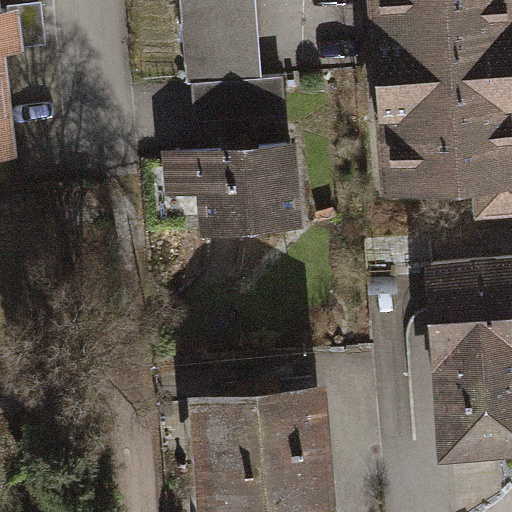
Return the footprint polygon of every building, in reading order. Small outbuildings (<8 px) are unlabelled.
[(0,47),(36,44),(31,0),(21,0),(0,2),(0,47)] [(172,0),(178,85),(184,85),(258,80),(253,0),(172,0)] [(511,0),(370,0),(382,179),(474,173),(475,187),(476,200),(511,197),(511,0)] [(258,80),(184,85),(187,126),(276,120),(273,79),(258,80)] [(289,134),(154,142),(158,204),(201,201),(203,232),(295,226),(289,134)] [(431,333),(439,447),(511,441),(511,240),(425,247),(431,333)] [(322,511),(311,376),(173,388),(183,511),(322,511)]
